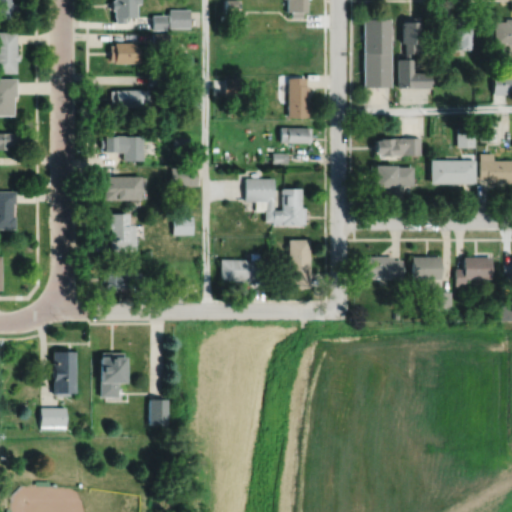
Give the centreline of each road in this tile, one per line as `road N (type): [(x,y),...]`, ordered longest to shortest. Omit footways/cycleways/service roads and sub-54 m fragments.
road 1 (residential): [(60,0),(62,269),(48,308)]
road 2 (residential): [(337,0),(337,309)]
road 3 (residential): [(48,308),(337,309)]
road 4 (residential): [(337,219),(511,219)]
